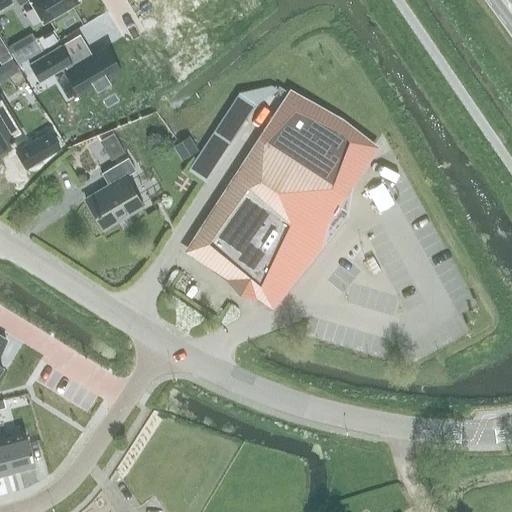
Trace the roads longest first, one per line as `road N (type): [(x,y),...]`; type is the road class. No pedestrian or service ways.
road 1 (tertiary): [(493,432),(324,414),(161,347)]
road 2 (tertiary): [(161,347),(0,240)]
road 3 (residential): [(13,511),(56,495),(126,398)]
road 4 (residential): [(126,398),(0,319)]
